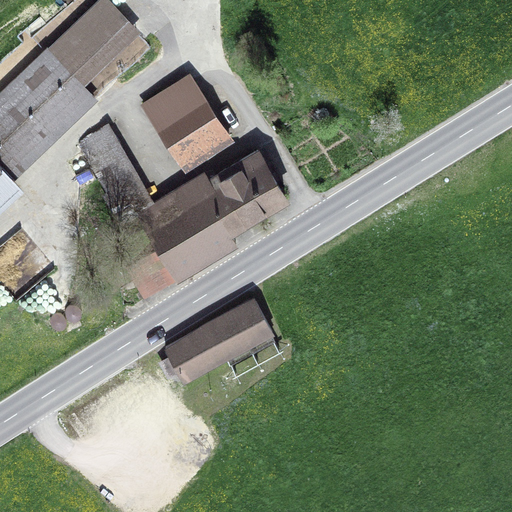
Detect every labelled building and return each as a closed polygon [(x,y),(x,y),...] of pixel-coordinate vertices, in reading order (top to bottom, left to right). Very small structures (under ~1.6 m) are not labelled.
[(141,29),(113,0),(94,0),(49,44),(47,43),(0,88),(0,209),(24,186),(15,177),(99,96),(86,83),(141,29)] [(186,169),(235,136),(190,69),(141,101),(186,169)] [(108,122),(77,141),(107,189),(102,192),(127,232),(144,222),(160,247),(127,268),(144,296),(177,276),(178,278),(239,240),(233,230),(291,193),(259,142),(209,173),(205,166),(155,197),(108,122)] [(178,370),(184,380),(275,330),(254,293),(163,344),(169,353),(158,359),(168,376),(178,370)] [(68,314),(73,317),(78,315),(81,310),(79,305),(74,302),(69,304),(66,309),(68,314)] [(53,323),(58,326),(63,324),(66,318),(64,313),(58,311),(53,313),(51,318),(53,323)]
